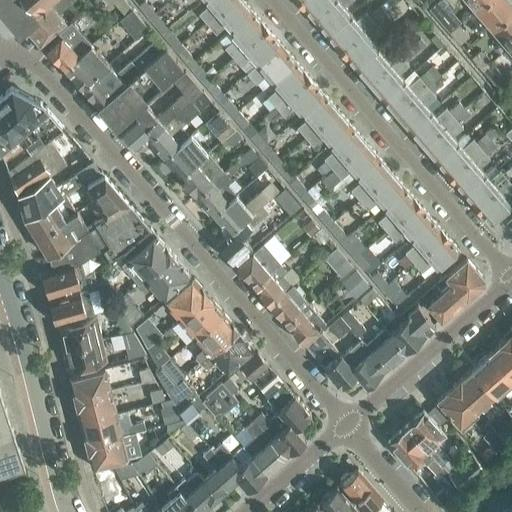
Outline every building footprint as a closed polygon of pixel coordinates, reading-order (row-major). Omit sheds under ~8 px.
[(0,0),(0,9),(2,8),(18,27),(19,29),(24,25),(40,42),(66,21),(58,12),(72,0),(0,0)] [(204,0),(210,6),(200,14),(208,24),(236,0),(204,0)] [(226,25),(232,31),(255,12),(244,0),(236,0),(208,24),(216,33),(226,25)] [(298,0),(312,17),(331,0),(298,0)] [(331,0),(312,17),(326,33),(351,12),(344,5),(350,0),(331,0)] [(438,0),(429,8),(449,31),(458,23),(448,11),(454,6),(448,0),(438,0)] [(511,9),(511,1),(511,0),(484,0),(476,8),(492,27),(511,9)] [(145,1),(139,6),(150,18),(156,13),(145,1)] [(369,14),(374,20),(384,12),(378,6),(369,14)] [(146,26),(130,8),(118,18),(134,36),(146,26)] [(511,43),(511,9),(492,27),(509,46),(511,43)] [(326,33),(340,50),(374,20),(369,14),(366,10),(356,18),(351,12),(326,33)] [(235,40),(225,49),(233,58),(268,27),(255,12),(232,31),(229,34),(235,40)] [(384,12),(374,20),(380,27),(389,19),(384,12)] [(150,18),(160,31),(166,25),(156,13),(150,18)] [(374,20),(340,50),(355,66),(377,47),(379,45),(373,38),(383,30),(380,27),(374,20)] [(449,31),(460,43),(469,35),(458,23),(449,31)] [(247,74),(257,65),(282,43),(268,27),(233,58),(241,67),(247,74)] [(166,38),(177,50),(183,45),(173,33),(166,38)] [(46,49),(64,68),(79,53),(89,44),(80,34),(70,44),(62,35),(46,49)] [(395,47),(400,54),(410,46),(404,39),(395,47)] [(417,40),(410,46),(400,54),(406,60),(422,46),(417,40)] [(282,43),(257,65),(247,74),(255,83),(265,75),(270,81),(296,59),(282,43)] [(89,44),(79,53),(64,68),(82,87),(87,81),(97,72),(107,62),(89,44)] [(355,66),(368,82),(400,54),(395,47),(392,44),(382,52),(377,47),(355,66)] [(187,62),(193,57),(183,45),(177,50),(187,62)] [(163,47),(138,69),(98,106),(115,125),(182,68),(163,47)] [(492,61),(481,48),(472,56),(483,69),(492,61)] [(400,54),(368,82),(382,97),(404,78),(399,72),(409,63),(406,60),(400,54)] [(82,87),(98,106),(138,69),(129,58),(115,71),(107,62),(97,72),(82,87)] [(309,75),(296,59),(270,81),(276,88),(266,97),(274,105),(309,75)] [(501,72),(492,61),(483,69),(492,80),(501,72)] [(200,66),(194,71),(204,83),(210,78),(209,77),(215,71),(211,67),(205,72),(200,66)] [(437,77),(439,75),(431,66),(420,75),(428,84),(437,77)] [(171,83),(181,95),(168,106),(175,114),(188,104),(192,101),(203,91),(185,71),(171,83)] [(298,113),(300,110),(323,91),(309,75),(274,105),(281,114),(291,105),(298,113)] [(395,113),(418,93),(427,85),(419,75),(409,84),(404,78),(382,97),(395,113)] [(427,85),(433,91),(442,83),(437,77),(428,84),(427,85)] [(221,90),(210,78),(204,83),(215,95),(221,90)] [(427,85),(418,93),(395,113),(409,129),(431,109),(426,103),(436,95),(433,91),(427,85)] [(0,145),(46,106),(40,100),(39,101),(12,86),(0,96),(0,145)] [(511,108),(511,92),(510,90),(501,98),(511,109),(511,108)] [(295,125),(304,135),(337,106),(323,91),(300,110),(305,116),(295,125)] [(210,101),(202,92),(189,103),(197,112),(210,101)] [(227,97),(221,102),(231,114),(238,109),(227,97)] [(464,108),(458,102),(449,110),(454,116),(464,108)] [(118,128),(135,149),(148,138),(165,124),(175,114),(168,106),(156,116),(146,104),(136,112),(118,128)] [(164,157),(181,143),(190,135),(182,126),(196,114),(188,104),(175,114),(165,124),(148,138),(164,157)] [(9,165),(62,125),(46,106),(0,145),(9,165)] [(350,122),(337,106),(304,135),(312,145),(322,136),(327,142),(350,122)] [(409,129),(422,144),(454,116),(449,110),(446,107),(436,115),(431,109),(409,129)] [(454,116),(460,123),(469,114),(464,108),(454,116)] [(248,121),(238,109),(231,114),(242,127),(248,121)] [(454,116),(422,144),(436,160),(458,140),(453,135),(463,126),(460,123),(454,116)] [(214,134),(221,141),(235,129),(229,121),(214,134)] [(323,157),(331,166),(364,138),(350,122),(327,142),(333,148),(323,157)] [(83,149),(62,125),(9,165),(10,168),(18,191),(48,172),(83,149)] [(494,125),(485,133),(491,139),(500,131),(494,125)] [(240,135),(235,129),(221,141),(226,148),(240,135)] [(260,147),(266,142),(256,131),(250,136),(260,147)] [(164,157),(180,176),(197,162),(208,152),(192,133),(190,135),(181,143),(164,157)] [(476,141),(481,147),(491,139),(485,133),(476,141)] [(340,176),(350,168),(355,174),(377,154),(364,138),(331,166),(340,176)] [(436,160),(449,175),(481,147),(476,141),(473,138),(463,146),(458,140),(436,160)] [(487,154),(496,146),(491,139),(481,147),(487,154)] [(260,147),(271,160),(277,155),(266,142),(260,147)] [(481,147),(449,175),(463,191),(485,172),(480,166),(490,157),(487,154),(481,147)] [(237,160),(240,164),(255,159),(258,156),(251,148),(237,160)] [(180,176),(197,195),(213,180),(224,171),(208,152),(197,162),(180,176)] [(350,188),(358,198),(391,170),(377,154),(355,174),(360,179),(350,188)] [(86,165),(76,173),(82,183),(102,171),(102,170),(100,171),(93,160),(86,165)] [(287,179),(293,173),(283,161),(276,166),(287,179)] [(511,164),(503,172),(508,179),(511,175),(511,164)] [(463,191),(476,207),(508,179),(503,172),(500,169),(490,178),(485,172),(463,191)] [(367,208),(377,199),(382,205),(405,186),(391,170),(358,198),(367,208)] [(197,195),(213,213),(229,199),(236,194),(226,182),(230,179),(224,171),(213,180),(197,195)] [(76,173),(56,185),(48,172),(18,191),(19,195),(17,199),(19,205),(23,207),(25,216),(55,199),(66,192),(82,183),(76,173)] [(122,210),(124,213),(132,206),(104,173),(87,184),(96,198),(89,202),(99,218),(94,221),(96,225),(122,210)] [(307,189),(296,177),(290,182),(301,194),(307,189)] [(511,182),(508,179),(476,207),(490,222),(511,203),(511,202),(507,197),(511,192),(511,182)] [(87,184),(80,188),(89,202),(96,198),(87,184)] [(377,220),(386,230),(418,201),(405,186),(382,205),(387,211),(377,220)] [(300,206),(285,188),(275,197),(290,215),(300,206)] [(229,199),(213,213),(229,232),(261,205),(269,199),(260,189),(245,203),(236,194),(229,199)] [(320,203),(309,191),(303,196),(313,208),(320,203)] [(28,226),(32,227),(37,235),(66,217),(77,210),(66,192),(55,199),(25,216),(26,218),(25,222),(28,226)] [(404,231),(409,237),(432,217),(418,201),(386,230),(394,240),(404,231)] [(234,263),(252,247),(242,236),(269,214),(261,205),(229,232),(216,242),(234,263)] [(96,225),(102,235),(92,242),(98,250),(101,249),(110,264),(152,228),(132,206),(124,213),(122,210),(96,225)] [(317,214),(327,225),(333,220),(324,208),(317,214)] [(43,251),(47,252),(48,254),(77,237),(83,233),(96,225),(94,221),(86,226),(77,210),(66,217),(37,235),(41,243),(41,246),(43,251)] [(413,261),(446,233),(432,217),(409,237),(414,242),(404,251),(413,261)] [(312,231),(318,226),(312,219),(306,224),(312,231)] [(344,232),(333,220),(327,225),(338,237),(344,232)] [(102,235),(96,225),(83,233),(77,237),(48,254),(53,269),(41,272),(48,295),(83,284),(84,286),(96,283),(93,271),(96,270),(91,253),(97,250),(92,242),(102,235)] [(319,227),(313,233),(322,243),(329,238),(319,227)] [(361,251),(365,247),(352,232),(341,241),(354,257),(361,251)] [(145,277),(173,253),(156,233),(122,263),(139,282),(145,277)] [(459,249),(446,233),(413,261),(422,271),(432,262),(437,268),(459,249)] [(237,265),(253,285),(269,271),(279,262),(263,243),(253,252),(237,265)] [(341,275),(352,265),(336,247),(325,256),(341,275)] [(354,257),(365,269),(371,263),(361,251),(354,257)] [(190,273),(173,253),(145,277),(139,282),(145,290),(151,285),(162,297),(190,273)] [(466,296),(465,296),(466,297),(484,282),(484,277),(466,256),(446,274),(452,281),(466,296)] [(279,262),(269,271),(253,285),(270,304),(286,290),(292,285),(283,274),(287,270),(279,262)] [(356,296),(369,285),(356,269),(343,281),(356,296)] [(378,271),(372,276),(382,288),(388,283),(378,271)] [(180,318),(208,294),(193,276),(165,301),(180,318)] [(393,279),(388,283),(382,288),(393,301),(399,301),(406,295),(393,279)] [(112,290),(107,281),(96,283),(99,293),(112,290)] [(441,317),(465,296),(466,296),(452,281),(428,303),(441,317)] [(270,304),(286,323),(302,309),(309,303),(293,284),(292,285),(286,290),(270,304)] [(377,295),(372,288),(359,299),(364,305),(377,295)] [(80,291),(50,299),(56,322),(94,312),(90,296),(82,298),(80,291)] [(223,311),(208,294),(180,318),(195,336),(223,311)] [(302,309),(286,323),(303,342),(326,322),(309,303),(302,309)] [(389,333),(405,351),(435,324),(418,304),(406,314),(408,316),(389,333)] [(122,332),(132,329),(130,325),(126,317),(120,306),(102,310),(104,313),(113,311),(122,332)] [(126,317),(130,325),(143,314),(137,307),(126,317)] [(340,315),(350,326),(357,334),(364,328),(347,309),(340,315)] [(238,329),(223,311),(195,336),(204,346),(196,354),(201,360),(210,353),(238,329)] [(350,326),(340,315),(328,325),(337,336),(350,326)] [(64,347),(99,339),(94,317),(59,325),(62,335),(59,339),(60,342),(64,344),(64,347)] [(161,334),(146,317),(135,326),(146,346),(161,334)] [(170,317),(159,327),(164,332),(174,323),(175,322),(170,317)] [(386,368),(405,351),(389,333),(383,326),(365,343),(370,350),(386,368)] [(253,346),(238,329),(210,353),(201,360),(206,367),(215,359),(225,371),(253,346)] [(341,386),(357,372),(358,372),(352,365),(343,354),(322,330),(305,345),(314,354),(322,347),(333,359),(324,367),(341,386)] [(132,331),(124,333),(127,347),(139,344),(132,331)] [(511,379),(511,344),(506,337),(488,352),(511,379)] [(105,360),(99,339),(64,347),(65,350),(63,354),(64,357),(67,359),(70,369),(105,360)] [(343,354),(352,365),(358,372),(357,372),(367,384),(386,368),(370,350),(365,343),(361,339),(343,354)] [(161,364),(169,358),(161,350),(154,357),(159,366),(161,364)] [(251,377),(268,363),(257,351),(241,365),(251,377)] [(511,400),(502,390),(511,381),(511,379),(488,352),(471,368),(496,396),(505,406),(511,400)] [(161,364),(159,366),(156,369),(167,389),(176,382),(161,364)] [(148,366),(138,369),(141,382),(155,379),(148,366)] [(105,367),(69,377),(75,399),(111,390),(105,367)] [(478,411),(496,396),(471,368),(454,383),(478,411)] [(279,409),(289,420),(295,427),(311,413),(282,380),(276,373),(260,387),(266,394),(279,409)] [(232,393),(239,388),(228,376),(222,381),(232,393)] [(203,399),(215,413),(220,411),(226,411),(238,401),(232,393),(222,381),(206,395),(207,396),(203,399)] [(167,389),(180,409),(191,400),(176,382),(167,389)] [(498,433),(478,411),(454,383),(436,398),(461,426),(472,417),(487,434),(484,436),(491,445),(480,455),(486,462),(498,452),(507,443),(498,433)] [(117,412),(111,390),(75,399),(80,421),(117,412)] [(150,393),(152,402),(164,399),(162,391),(150,393)] [(189,418),(201,407),(193,398),(191,400),(180,409),(189,418)] [(0,426),(12,423),(5,403),(0,404),(0,426)] [(161,407),(164,421),(179,417),(175,404),(161,407)] [(127,409),(117,412),(80,421),(86,444),(122,434),(130,433),(141,430),(139,422),(131,424),(127,409)] [(270,436),(287,455),(306,439),(295,427),(289,420),(279,409),(269,418),(262,410),(254,418),(270,436)] [(424,409),(406,425),(440,464),(447,457),(434,442),(445,433),(424,409)] [(166,423),(166,430),(169,434),(185,420),(183,418),(166,423)] [(268,472),(287,455),(270,436),(254,418),(245,426),(254,436),(244,444),(252,453),(268,472)] [(511,438),(511,420),(498,433),(507,443),(511,438)] [(185,421),(179,427),(192,439),(198,433),(185,421)] [(0,447),(18,442),(12,423),(0,426),(0,447)] [(440,464),(406,425),(388,441),(409,465),(420,454),(431,466),(434,464),(437,467),(440,464)] [(130,433),(122,434),(86,444),(92,466),(128,457),(124,442),(132,440),(130,433)] [(172,445),(166,438),(155,448),(161,454),(172,445)] [(247,490),(268,472),(252,453),(244,444),(233,454),(221,441),(212,449),(236,478),(247,490)] [(25,462),(18,442),(0,447),(0,479),(7,474),(6,474),(5,469),(25,462)] [(204,477),(219,493),(236,478),(212,449),(210,446),(202,453),(215,467),(204,477)] [(148,451),(137,459),(144,468),(147,464),(151,468),(158,462),(148,451)] [(449,473),(453,478),(462,488),(485,468),(472,453),(449,473)] [(131,461),(115,465),(120,477),(139,472),(131,461)] [(435,494),(444,504),(462,488),(453,478),(449,473),(442,465),(432,474),(443,486),(435,494)] [(366,511),(375,511),(388,501),(358,467),(341,482),(366,511)] [(182,477),(176,482),(200,510),(219,493),(204,477),(197,469),(185,480),(182,477)] [(168,511),(169,511),(197,511),(200,510),(176,482),(167,491),(171,495),(161,503),(168,511)] [(357,511),(359,510),(337,485),(320,501),(329,511),(357,511)] [(168,511),(161,503),(151,511),(146,511),(149,509),(142,500),(134,506),(137,511),(168,511)]
